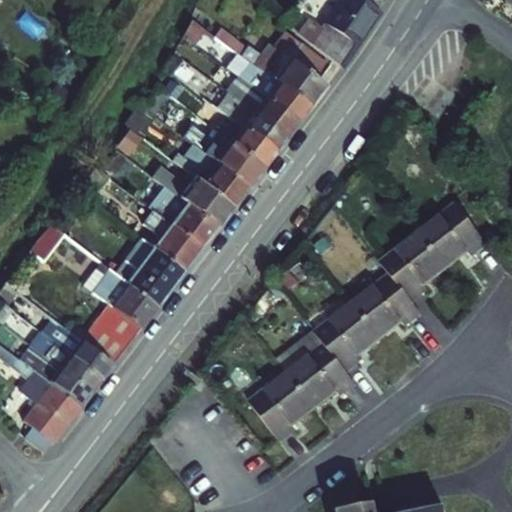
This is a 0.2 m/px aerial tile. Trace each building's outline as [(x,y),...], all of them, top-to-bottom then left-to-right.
[(289,14),(277,31),(320,65),(330,51),(338,57),(370,14),(368,13),(348,0),(332,0),(312,30),(289,14)] [(348,0),(368,13),(377,0),(348,0)] [(233,64),(235,66),(298,112),(314,90),(306,85),(319,68),(277,35),(256,64),(251,61),(249,63),(238,56),(233,64)] [(298,112),(235,66),(224,80),(286,127),(298,112)] [(286,127),(224,80),(219,87),(226,91),(219,100),(275,142),(286,127)] [(209,115),(225,127),(231,132),(264,157),(275,142),(219,100),(214,96),(211,100),(217,104),(209,115)] [(178,130),(171,142),(175,145),(195,161),(238,193),(253,173),(220,147),(217,145),(211,154),(178,130)] [(231,132),(220,147),(253,173),(264,157),(231,132)] [(238,193),(195,161),(180,180),(183,182),(223,213),(238,193)] [(161,198),(175,208),(208,233),(223,213),(183,182),(174,194),(147,174),(141,182),(161,198)] [(146,218),(162,229),(193,252),(205,237),(208,233),(175,208),(161,198),(146,218)] [(351,362),(349,360),(392,325),(395,328),(410,316),(400,305),(416,292),(414,287),(458,253),(461,256),(475,245),(445,208),(370,267),(381,280),(307,338),(315,348),(241,408),(270,445),(284,434),(282,431),(326,395),(329,398),(344,386),(336,375),(351,362)] [(52,237),(41,229),(32,242),(42,250),(52,237)] [(193,252),(162,229),(144,252),(176,276),(193,252)] [(176,276),(144,252),(118,287),(150,311),(176,276)] [(100,308),(88,325),(120,350),(150,311),(118,287),(112,283),(96,305),(100,308)] [(32,338),(94,386),(106,369),(73,345),(43,323),(32,338)] [(88,325),(73,345),(106,369),(120,350),(88,325)] [(22,351),(84,399),(94,386),(32,338),(22,351)] [(11,365),(33,382),(74,412),(84,399),(22,351),(11,365)] [(31,410),(19,426),(45,451),(74,412),(33,382),(20,401),(31,410)]
